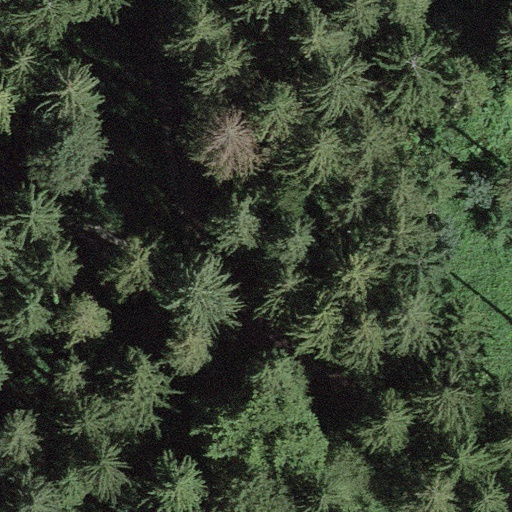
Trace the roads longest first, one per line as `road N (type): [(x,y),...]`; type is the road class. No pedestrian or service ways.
road 1 (track): [(0,169),(511,498)]
road 2 (track): [(138,252),(172,0)]
